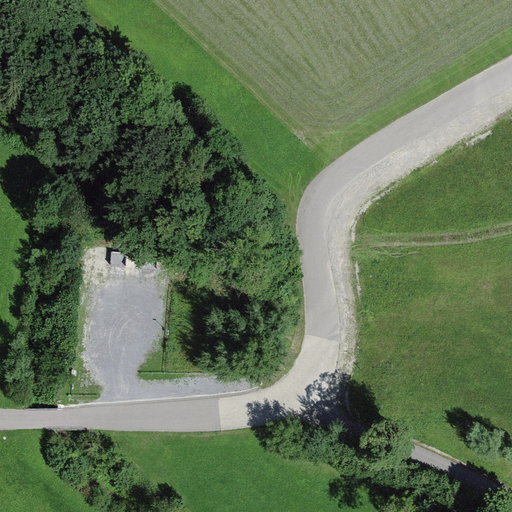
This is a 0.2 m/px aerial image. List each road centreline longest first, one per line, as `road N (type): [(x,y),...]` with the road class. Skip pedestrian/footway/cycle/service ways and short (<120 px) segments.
road 1 (residential): [(511,69),(352,162),(322,190),(311,218),(321,348),(311,376),(288,398),(243,414),(0,420)]
road 2 (track): [(511,502),(408,450),(306,413),(288,398)]
